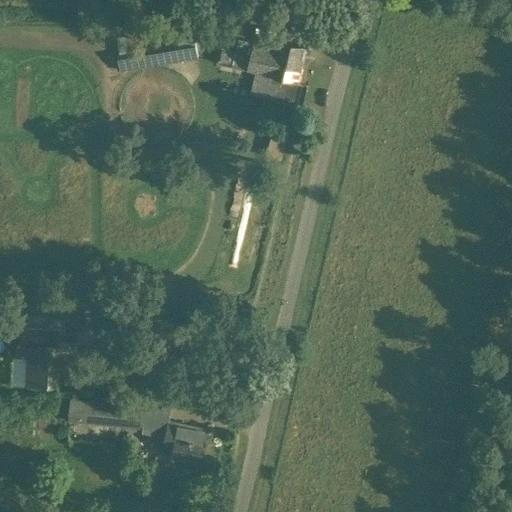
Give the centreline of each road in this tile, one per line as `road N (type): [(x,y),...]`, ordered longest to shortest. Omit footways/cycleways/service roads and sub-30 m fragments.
road 1 (unclassified): [(240,511),(362,0)]
road 2 (track): [(353,26),(316,17),(0,11)]
